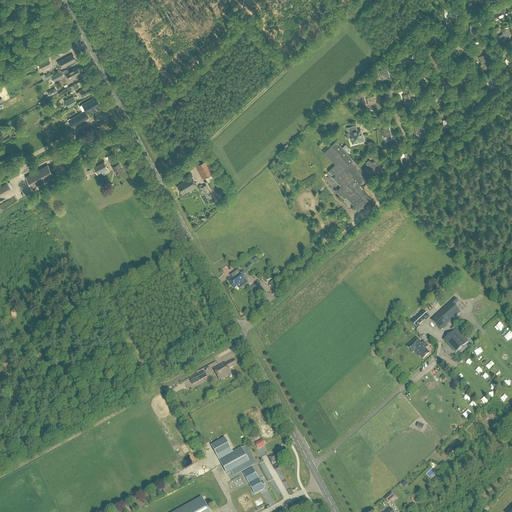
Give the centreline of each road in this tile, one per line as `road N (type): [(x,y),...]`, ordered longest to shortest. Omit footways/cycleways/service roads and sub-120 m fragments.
road 1 (primary): [(335,511),(119,106)]
road 2 (track): [(238,345),(0,475)]
road 3 (track): [(396,198),(251,327)]
road 4 (track): [(75,434),(0,290)]
road 5 (track): [(396,198),(504,313)]
road 6 (track): [(511,91),(396,198)]
road 7 (unclassified): [(119,106),(0,172)]
road 8 (primary): [(119,106),(62,0)]
